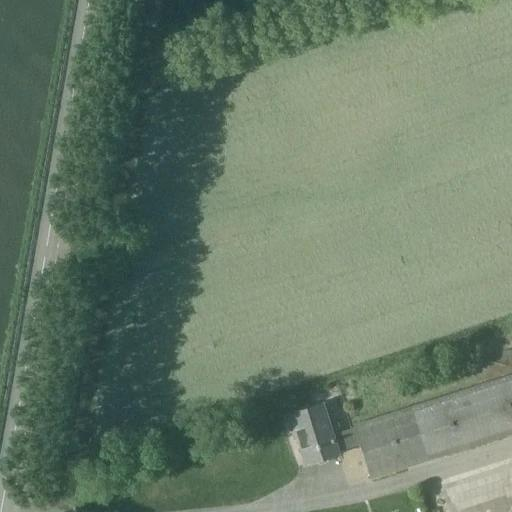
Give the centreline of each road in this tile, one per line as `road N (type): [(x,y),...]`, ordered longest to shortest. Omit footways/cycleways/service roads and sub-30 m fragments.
road 1 (tertiary): [(0,511),(90,0)]
road 2 (track): [(393,184),(148,252),(48,237)]
road 3 (track): [(511,448),(364,493),(242,511)]
